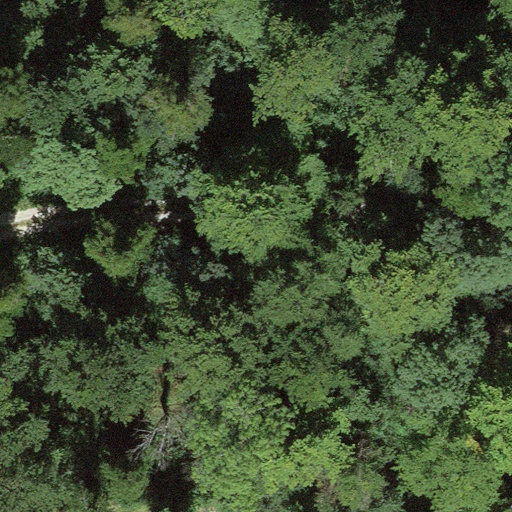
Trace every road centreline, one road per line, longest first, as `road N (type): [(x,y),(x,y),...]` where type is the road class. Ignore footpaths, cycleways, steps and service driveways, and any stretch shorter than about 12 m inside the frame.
road 1 (track): [(0,236),(33,224),(195,208),(511,222)]
road 2 (track): [(355,511),(511,488)]
